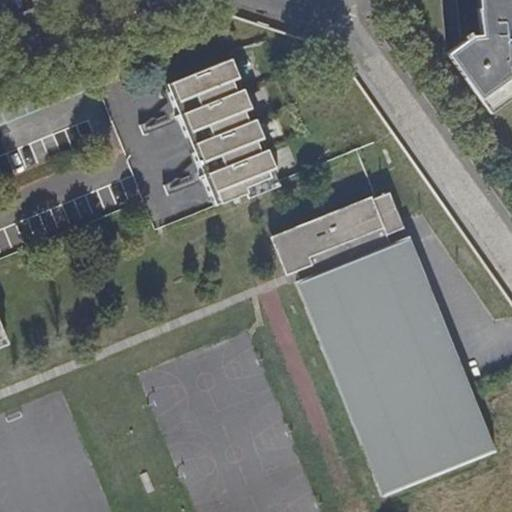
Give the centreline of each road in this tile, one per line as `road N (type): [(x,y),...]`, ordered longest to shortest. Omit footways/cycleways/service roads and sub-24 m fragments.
road 1 (residential): [(329,4),(511,264)]
road 2 (residential): [(0,63),(183,0)]
